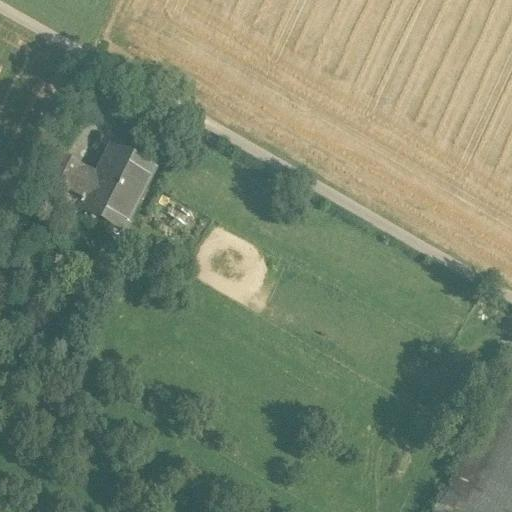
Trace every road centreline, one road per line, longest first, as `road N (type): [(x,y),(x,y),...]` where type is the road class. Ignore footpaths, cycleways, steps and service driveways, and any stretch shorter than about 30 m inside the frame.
road 1 (track): [(511,300),(84,55)]
road 2 (track): [(0,225),(84,55)]
